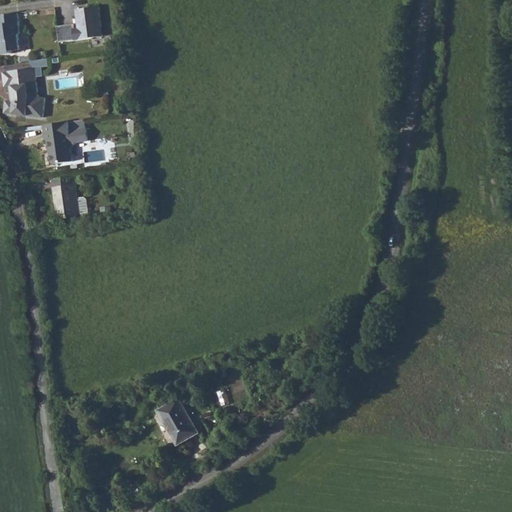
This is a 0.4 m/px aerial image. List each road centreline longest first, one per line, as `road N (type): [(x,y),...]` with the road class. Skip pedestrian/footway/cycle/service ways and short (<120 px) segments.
road 1 (unclassified): [(427,0),(380,313),(353,356),(290,424),(162,511)]
road 2 (unclassified): [(59,511),(18,211),(0,165)]
